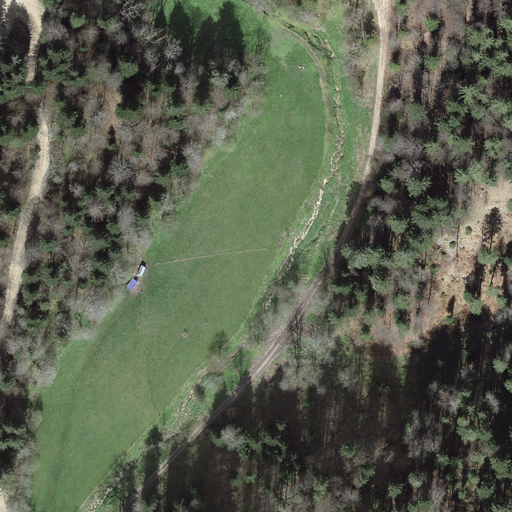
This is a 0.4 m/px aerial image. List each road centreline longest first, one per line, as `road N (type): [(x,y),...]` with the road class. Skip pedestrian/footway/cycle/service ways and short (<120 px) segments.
road 1 (track): [(121,511),(277,348),(335,258),(378,128),(386,0)]
road 2 (track): [(0,334),(44,155),(28,81),(36,27),(24,15),(0,20)]
road 3 (track): [(134,287),(82,370),(47,511)]
